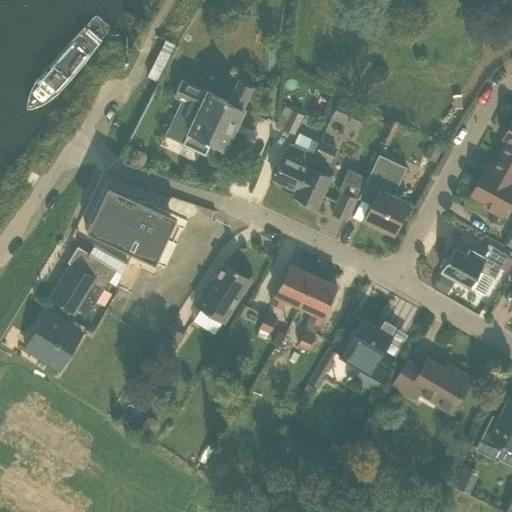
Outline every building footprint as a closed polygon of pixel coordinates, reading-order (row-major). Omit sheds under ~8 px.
[(162,49),(148,76),(158,82),(160,83),(179,46),(177,44),(177,45),(167,40),(166,41),(162,49)] [(174,96),(183,100),(165,135),(205,154),(211,142),(224,148),(243,108),(253,86),(238,79),(227,102),(206,92),(207,91),(182,79),(174,96)] [(331,116),(339,99),(333,96),(324,113),(331,116)] [(356,128),(365,111),(339,99),(331,116),(356,128)] [(283,127),(295,133),(303,115),(291,110),(283,127)] [(511,119),(506,130),(511,133),(500,153),(511,159),(511,119)] [(317,206),(322,194),(331,176),(321,171),(327,158),(330,160),(336,147),(320,139),(314,152),(294,195),(317,206)] [(291,141),(273,179),(296,190),(294,195),(314,152),(291,141)] [(436,161),(442,149),(429,143),(423,155),(436,161)] [(486,201),(484,205),(502,215),(511,196),(511,159),(500,153),(488,175),(483,172),(472,193),(486,201)] [(394,195),(407,167),(379,154),(368,178),(365,183),(378,189),(364,219),(393,233),(408,202),(394,195)] [(346,219),(355,201),(364,182),(365,183),(368,178),(349,169),(339,189),(343,190),(332,213),(346,219)] [(107,183),(84,229),(131,252),(143,228),(164,239),(171,224),(150,214),(154,206),(107,183)] [(168,208),(192,219),(197,206),(173,195),(168,208)] [(485,294),(494,279),(500,268),(507,256),(508,254),(489,243),(482,255),(469,248),(466,253),(453,247),(447,257),(445,256),(440,265),(442,266),(441,269),(485,294)] [(115,270),(89,252),(78,245),(68,261),(72,264),(50,298),(74,312),(76,308),(87,315),(115,270)] [(511,258),(507,256),(500,268),(507,272),(511,262),(511,258)] [(132,291),(141,266),(123,259),(114,284),(132,291)] [(223,320),(249,278),(237,271),(237,270),(225,262),(209,287),(207,286),(196,305),(210,314),(211,313),(223,320)] [(313,274),(288,264),(270,303),(280,307),(284,298),(299,305),(313,274)] [(315,333),(337,285),(313,274),(299,305),(312,311),(304,328),(315,333)] [(26,346),(25,347),(59,369),(81,332),(47,311),(37,328),(41,330),(30,349),(26,346)] [(267,332),(274,318),(265,315),(259,327),(267,332)] [(381,351),(396,325),(383,317),(377,328),(362,318),(340,357),(380,379),(393,357),(381,351)] [(166,360),(184,333),(170,324),(152,351),(166,360)] [(272,342),(280,346),(286,333),(278,330),(272,342)] [(295,396),(306,379),(311,369),(316,362),(306,356),(307,349),(313,337),(303,332),(293,354),(297,356),(288,373),(294,376),(285,390),(295,396)] [(328,347),(308,381),(319,388),(324,379),(322,378),(326,370),(328,371),(334,361),(331,359),(336,351),(328,347)] [(453,372),(427,357),(421,367),(407,359),(392,385),(416,399),(421,391),(453,409),(471,377),(455,368),(453,372)] [(148,373),(153,366),(144,360),(139,368),(148,373)] [(497,460),(500,455),(505,445),(511,449),(511,401),(508,399),(497,421),(492,418),(476,448),(496,460),(497,460)] [(156,433),(161,425),(160,421),(152,416),(149,417),(143,425),(144,428),(152,434),(156,433)] [(469,493),(478,474),(461,466),(452,485),(469,493)]
